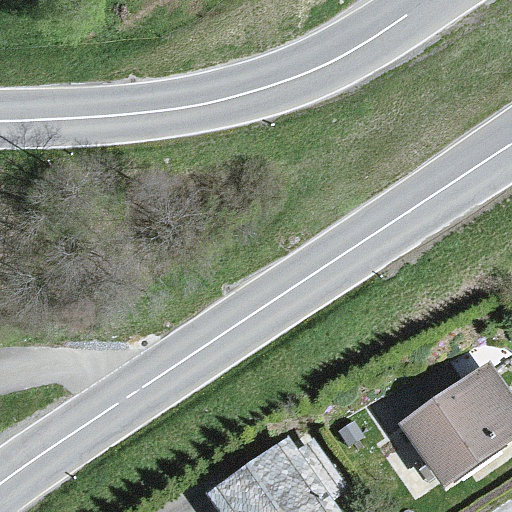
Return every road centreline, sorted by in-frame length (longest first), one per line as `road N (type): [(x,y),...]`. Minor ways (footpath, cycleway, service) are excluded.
road 1 (tertiary): [(0,483),(511,142)]
road 2 (tertiary): [(426,0),(339,56),(246,93),(142,112),(0,119)]
